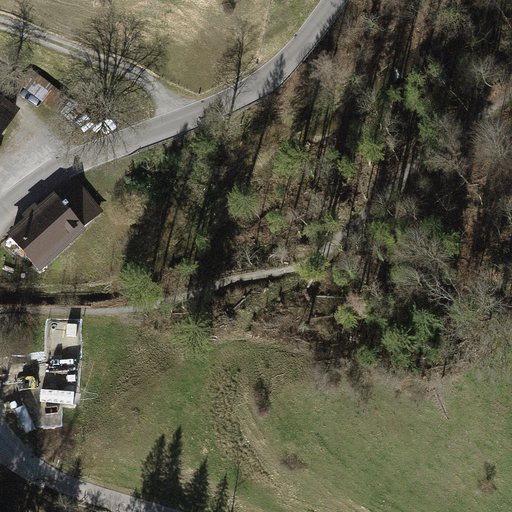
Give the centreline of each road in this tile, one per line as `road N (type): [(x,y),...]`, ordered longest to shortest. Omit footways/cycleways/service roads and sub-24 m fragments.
road 1 (unclassified): [(335,0),(277,72),(238,97),(76,161),(0,216)]
road 2 (unclassified): [(0,437),(26,465),(139,511)]
